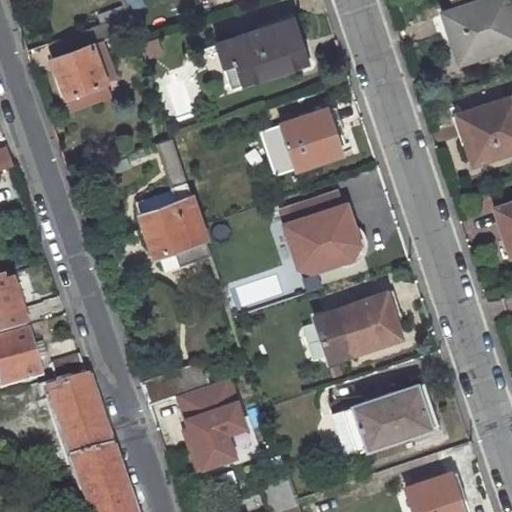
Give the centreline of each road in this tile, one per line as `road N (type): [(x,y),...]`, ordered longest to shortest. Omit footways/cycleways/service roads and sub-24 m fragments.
road 1 (residential): [(511,481),(353,0)]
road 2 (residential): [(161,511),(0,46)]
